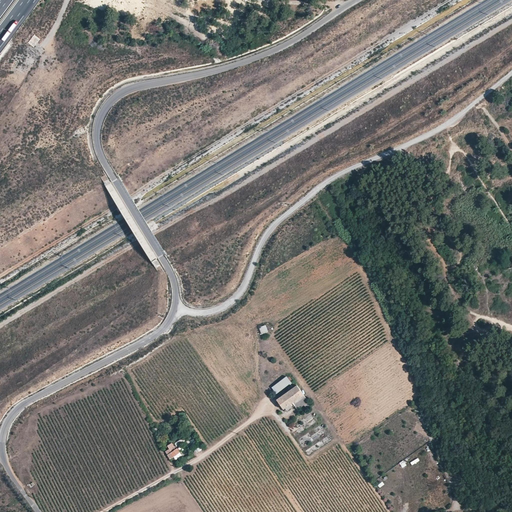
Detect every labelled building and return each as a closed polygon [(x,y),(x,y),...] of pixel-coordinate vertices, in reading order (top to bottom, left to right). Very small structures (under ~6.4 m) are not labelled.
[(28,42),(34,47),(40,39),(34,34),(28,42)] [(152,261),(156,267),(160,265),(156,259),(152,261)] [(332,288),(306,303),(309,307),(334,292),(332,288)] [(300,307),(268,327),(273,335),(305,315),(300,307)] [(261,335),(268,332),(265,325),(258,328),(261,335)] [(287,382),(283,377),(270,387),(273,392),(287,382)] [(287,382),(273,392),(274,392),(287,383),(287,382)] [(308,401),(296,384),(276,399),(282,408),(283,408),(286,411),(294,405),(297,409),(308,401)] [(167,454),(170,458),(173,456),(179,451),(177,447),(174,449),(168,454),(167,454)]
